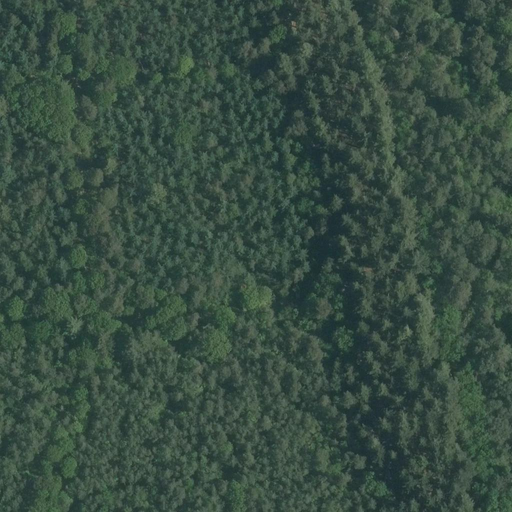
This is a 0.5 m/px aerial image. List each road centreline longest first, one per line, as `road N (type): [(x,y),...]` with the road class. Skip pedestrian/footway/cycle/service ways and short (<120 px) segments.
road 1 (track): [(278,0),(396,511)]
road 2 (track): [(346,301),(0,332)]
